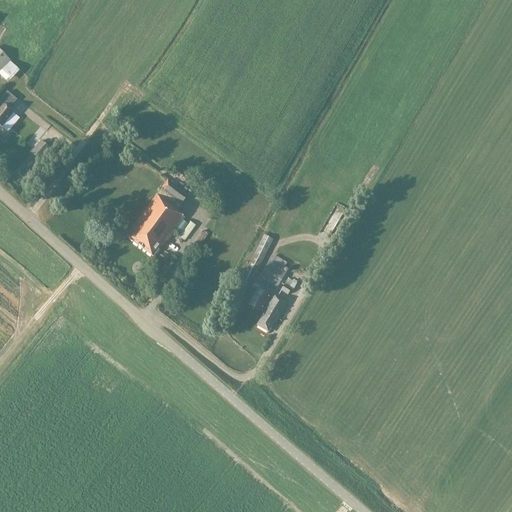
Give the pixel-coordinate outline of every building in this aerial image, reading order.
[(0,51),(0,70),(9,61),(0,51)] [(0,100),(0,104),(2,106),(0,108),(0,126),(1,127),(13,113),(9,109),(16,100),(7,92),(0,100)] [(40,142),(30,154),(40,162),(50,150),(40,142)] [(45,163),(49,167),(56,160),(51,156),(45,163)] [(125,238),(152,258),(161,247),(162,248),(184,219),(175,212),(177,211),(176,210),(187,196),(168,182),(125,238)] [(322,207),(325,202),(318,198),(316,204),(322,207)] [(287,209),(284,208),(272,232),(286,239),(300,211),(289,206),(287,209)] [(178,238),(184,242),(195,227),(190,224),(178,238)] [(203,231),(193,247),(199,250),(208,235),(203,231)] [(264,236),(230,303),(239,308),(273,241),(264,236)] [(286,274),(282,272),(288,264),(274,256),(269,264),(268,263),(259,279),(276,290),(286,274)] [(287,296),(291,291),(291,290),(293,291),(298,283),(293,280),(292,282),(288,280),(284,286),(280,291),(287,296)] [(248,305),(260,313),(270,297),(258,290),(248,305)] [(263,317),(257,327),(268,334),(274,324),(275,325),(288,304),(274,296),(261,316),(263,317)]
